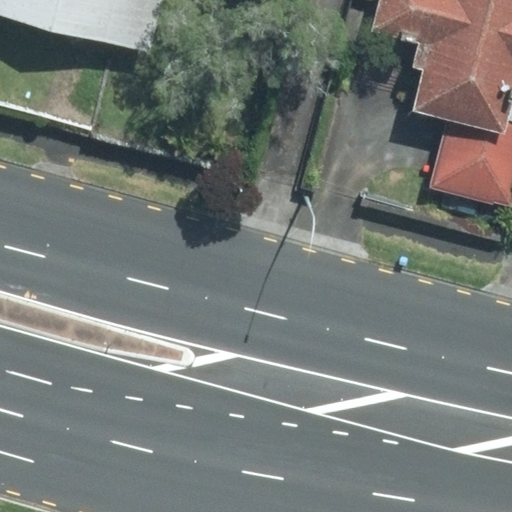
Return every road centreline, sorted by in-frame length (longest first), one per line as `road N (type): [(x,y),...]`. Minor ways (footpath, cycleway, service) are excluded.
road 1 (primary): [(0,236),(511,379)]
road 2 (primary): [(511,492),(114,442),(0,410)]
